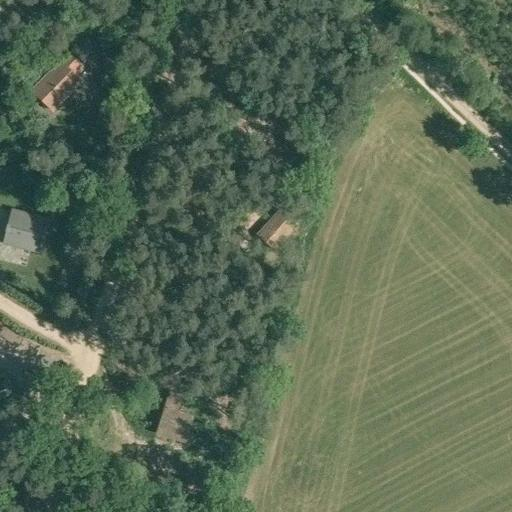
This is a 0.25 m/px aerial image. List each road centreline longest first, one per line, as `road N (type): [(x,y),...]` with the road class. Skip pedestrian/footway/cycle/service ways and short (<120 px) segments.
road 1 (track): [(189,0),(43,511)]
road 2 (track): [(363,0),(511,144)]
